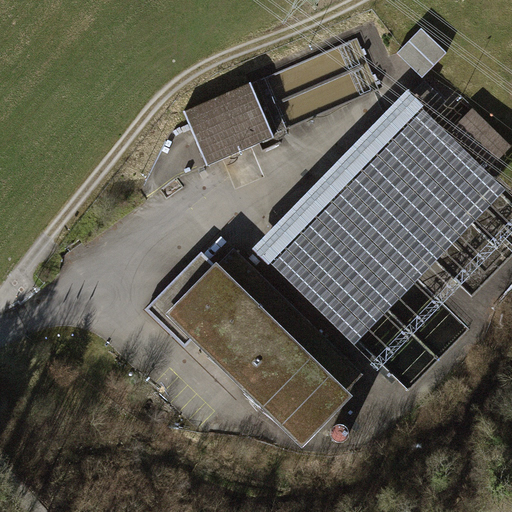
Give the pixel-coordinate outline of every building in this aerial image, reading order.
[(426,77),(449,52),(423,28),(399,54),(426,77)] [(446,101),(425,81),(415,91),(436,111),(446,101)] [(251,83),(184,112),(207,166),(274,137),(251,83)] [(260,253),(357,346),(476,223),(478,226),(511,192),(413,96),(260,253)] [(509,147),(473,112),(455,130),(491,165),(509,147)] [(194,260),(146,309),(173,336),(182,327),(299,441),(363,375),(234,249),(209,275),(194,260)]
